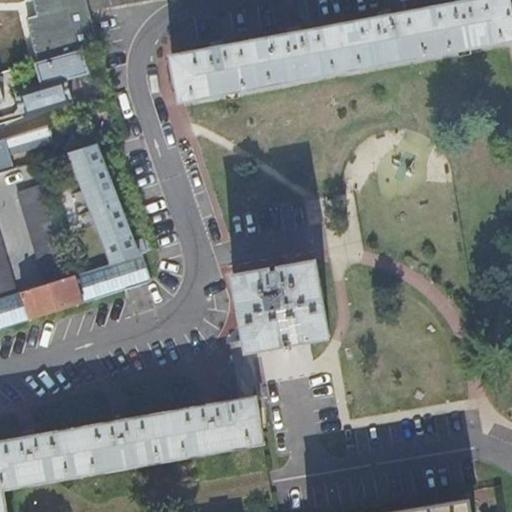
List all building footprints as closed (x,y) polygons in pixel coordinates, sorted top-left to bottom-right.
[(90,9),(87,0),(32,0),(36,15),(28,17),(38,62),(84,49),(100,45),(90,9)] [(141,0),(87,0),(90,9),(141,0)] [(511,13),(509,0),(454,0),(455,2),(392,13),(391,10),(373,14),(374,17),(302,31),(302,27),(287,30),(287,34),(224,45),(224,42),(210,44),(210,48),(173,55),(180,99),(511,37),(511,13)] [(38,62),(37,62),(44,85),(19,92),(26,116),(74,102),(68,79),(90,72),(84,49),(38,62)] [(0,139),(0,172),(13,168),(9,154),(51,141),(46,125),(0,139)] [(114,263),(144,253),(159,248),(154,234),(136,241),(116,190),(120,189),(118,183),(114,184),(97,142),(68,151),(114,263)] [(46,285),(72,277),(42,184),(17,192),(46,285)] [(0,298),(18,292),(0,234),(0,298)] [(77,275),(85,302),(152,281),(144,253),(114,263),(77,275)] [(240,349),(329,334),(316,260),(282,266),(282,265),(269,267),(269,268),(235,274),(246,341),(233,343),(240,349)] [(0,328),(85,302),(77,275),(72,277),(46,285),(24,292),(23,291),(18,292),(0,298),(0,328)] [(329,335),(329,334),(240,349),(233,343),(232,343),(235,361),(231,362),(219,379),(230,386),(232,401),(217,404),(217,401),(203,403),(203,406),(127,420),(126,417),(112,419),(113,422),(36,436),(36,433),(22,435),(22,438),(0,441),(0,511),(7,511),(3,487),(264,441),(256,399),(260,398),(251,349),(286,343),(287,349),(292,348),(291,342),(311,338),(329,335)] [(470,511),(468,498),(387,511),(470,511)]
